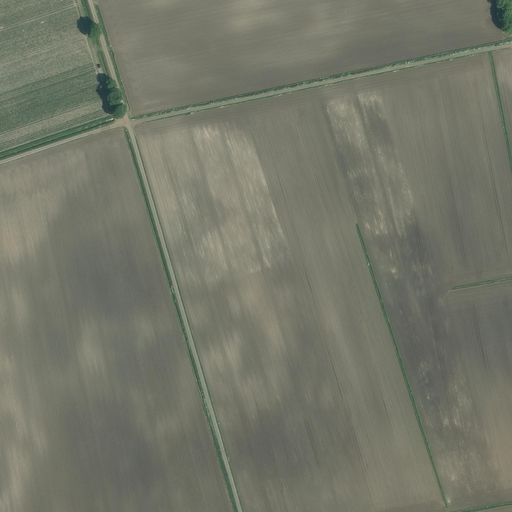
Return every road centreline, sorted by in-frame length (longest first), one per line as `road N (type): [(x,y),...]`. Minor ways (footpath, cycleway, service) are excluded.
road 1 (track): [(240,511),(127,121)]
road 2 (track): [(128,124),(511,44)]
road 3 (track): [(0,162),(127,121)]
road 4 (track): [(127,121),(89,0)]
